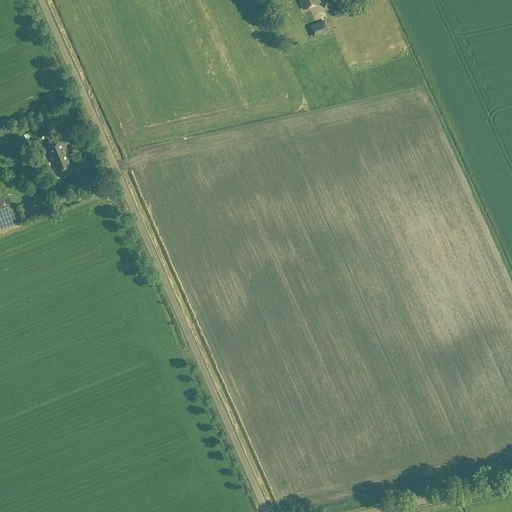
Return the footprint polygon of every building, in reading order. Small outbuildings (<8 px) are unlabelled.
[(299,0),(304,9),(321,2),(320,0),(299,0)] [(347,13),(352,11),(349,3),(344,5),(333,9),(336,18),(347,13)] [(309,27),(313,37),(328,31),(323,21),(309,27)] [(75,143),(81,140),(78,134),(72,137),(75,143)] [(62,140),(47,147),(58,172),(74,165),(62,140)] [(98,165),(95,160),(97,159),(89,140),(80,143),(72,147),(75,154),(83,150),(85,156),(83,157),(88,169),(98,165)]
